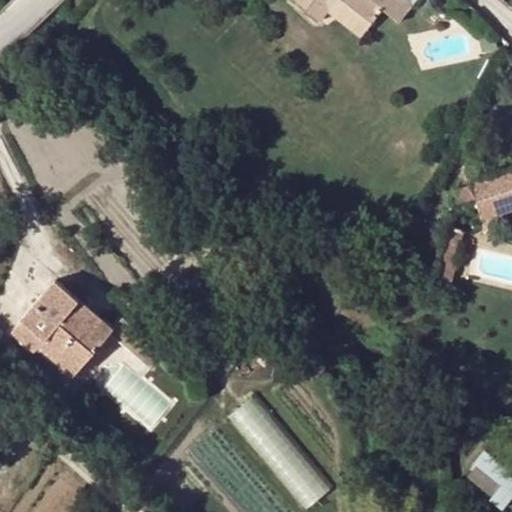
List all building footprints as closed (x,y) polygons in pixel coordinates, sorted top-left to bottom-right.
[(293,0),(319,21),(327,11),(335,2),(366,27),(381,8),(397,22),(410,6),(403,0),(293,0)] [(366,27),(335,2),(327,11),(358,37),(366,27)] [(445,15),(445,12),(444,10),(442,9),(440,9),(437,9),(436,10),(435,12),(434,15),(435,17),(436,18),(438,19),(441,19),(442,18),(444,17),(445,15)] [(511,168),(468,182),(479,218),(511,208),(511,168)] [(247,282),(206,218),(190,229),(217,269),(225,265),(238,287),(247,282)] [(441,243),(457,247),(460,233),(444,229),(441,243)] [(449,279),(457,247),(441,243),(433,275),(449,279)] [(107,332),(146,367),(161,350),(120,316),(110,328),(53,280),(9,331),(32,350),(37,345),(71,375),(107,332)] [(238,315),(256,303),(249,291),(230,304),(238,315)] [(505,506),(511,497),(511,469),(487,449),(466,474),(505,506)]
